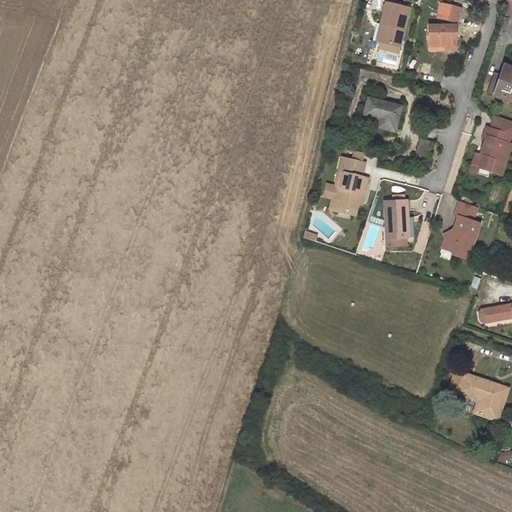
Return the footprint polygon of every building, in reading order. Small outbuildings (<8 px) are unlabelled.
[(382,42),(400,46),(410,8),(387,2),(381,24),(386,26),(381,41),(382,42)] [(439,17),(457,22),(461,8),(443,3),(439,17)] [(386,26),(381,24),(377,40),(381,41),(386,26)] [(447,47),(456,47),(456,26),(429,26),(429,46),(447,46),(447,47)] [(381,48),(399,52),(400,46),(382,42),(381,48)] [(511,67),(505,66),(495,93),(511,98),(511,67)] [(395,131),(402,106),(368,98),(364,114),(381,118),(379,127),(395,131)] [(511,120),(495,114),(494,118),(511,124),(511,120)] [(511,136),(511,124),(494,118),(491,127),(487,126),(484,135),(486,136),(480,154),(476,153),(470,171),(478,173),(480,167),(491,170),(502,174),(511,143),(509,142),(511,136)] [(421,138),(416,154),(427,157),(432,142),(421,138)] [(361,177),(365,163),(362,163),(364,156),(355,154),(353,161),(342,158),(339,172),(344,172),(341,187),(336,186),(327,184),(324,196),(333,198),(335,198),(333,209),(356,215),(359,203),(360,198),(364,199),(369,179),(361,177)] [(480,167),(478,173),(488,177),(491,170),(480,167)] [(344,172),(339,172),(336,186),(341,187),(344,172)] [(414,236),(413,217),(408,217),(407,200),(403,200),(395,201),(385,201),(387,238),(414,236)] [(478,207),(462,202),(459,201),(454,215),(458,216),(454,228),(452,233),(446,237),(442,247),(453,251),(452,253),(464,257),(468,245),(472,246),(480,223),(473,221),(478,207)] [(452,233),(454,228),(444,233),(446,237),(452,233)] [(305,231),(304,236),(316,240),(317,235),(305,231)] [(468,245),(464,257),(468,259),(472,246),(468,245)] [(473,287),(477,288),(481,278),(476,277),(473,287)] [(511,304),(484,309),(479,314),(480,319),(484,322),(511,317),(511,304)] [(508,388),(490,382),(464,374),(458,392),(476,398),(479,403),(475,413),(498,420),(508,388)]
